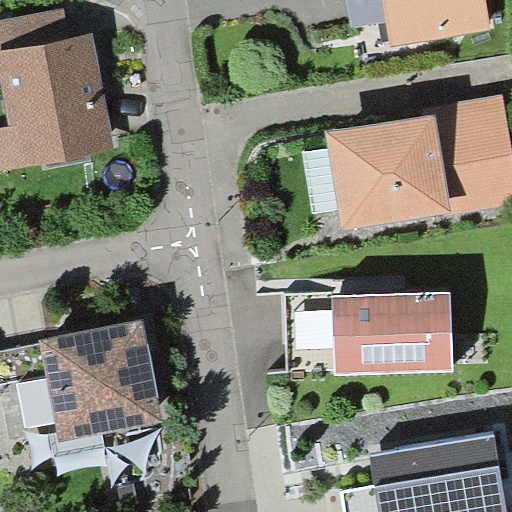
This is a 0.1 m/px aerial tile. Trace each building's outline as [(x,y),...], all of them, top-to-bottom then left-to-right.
[(347,0),(352,29),(387,23),(389,41),(482,26),(477,0),(347,0)] [(80,43),(1,58),(21,159),(100,144),(80,43)] [(492,113),(332,139),(345,219),(433,205),(434,215),(506,203),(492,113)] [(459,298),(343,302),(345,379),(461,376),(459,298)] [(61,432),(149,415),(133,326),(109,331),(109,329),(67,337),(67,339),(44,343),(61,432)] [(503,511),(489,422),(361,442),(366,475),(333,480),(338,511),(503,511)]
